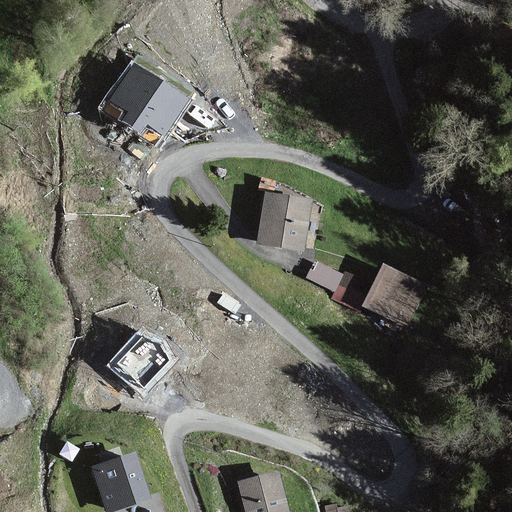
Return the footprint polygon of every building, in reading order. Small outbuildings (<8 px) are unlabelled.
[(187,100),(134,64),(112,97),(131,110),(124,120),(158,143),(187,100)] [(303,205),(262,199),(255,242),(297,248),(303,205)] [(422,288),(381,266),(370,286),(342,271),(339,277),(311,262),(302,279),(328,293),(326,298),(353,312),(356,306),(400,329),(422,288)] [(177,358),(145,329),(110,367),(142,395),(177,358)] [(108,511),(140,502),(127,459),(90,471),(102,511),(108,511)] [(279,511),(271,478),(235,487),(241,511),(279,511)]
